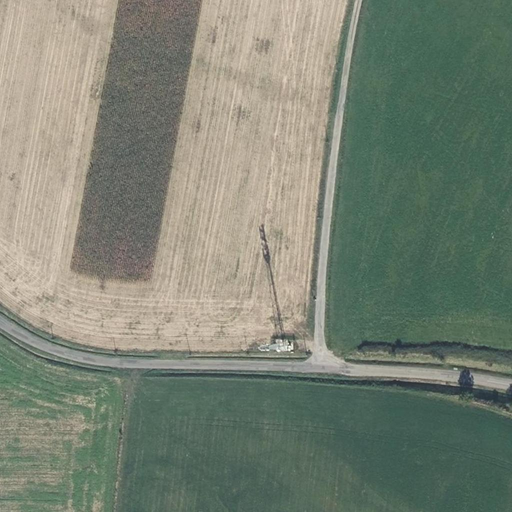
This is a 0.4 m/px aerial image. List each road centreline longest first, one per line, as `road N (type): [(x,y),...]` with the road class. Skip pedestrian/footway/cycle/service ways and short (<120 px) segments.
road 1 (unclassified): [(323,368),(332,175),(358,0)]
road 2 (tertiary): [(0,321),(37,343),(91,359),(323,368)]
road 3 (tertiary): [(323,368),(511,386)]
